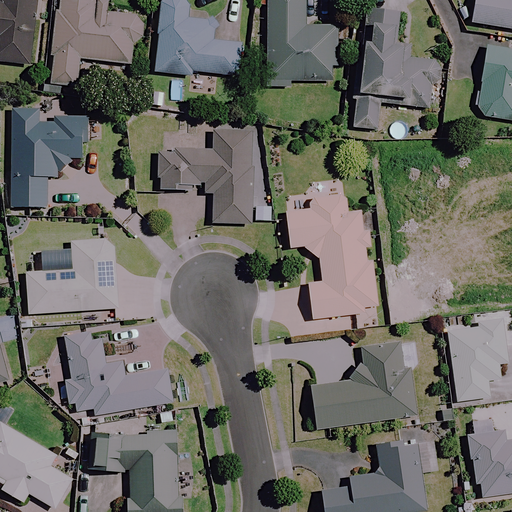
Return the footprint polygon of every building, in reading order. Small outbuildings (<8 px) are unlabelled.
[(34,0),(0,0),(0,63),(28,66),(34,0)] [(143,25),(135,16),(106,13),(108,1),(101,0),(55,0),(47,86),(76,89),(79,60),(130,66),(132,45),(142,38),(143,25)] [(184,20),(185,0),(158,0),(153,75),(186,77),(187,74),(235,78),(238,45),(210,43),(212,22),(184,20)] [(335,67),(335,52),(336,28),(302,26),(302,0),(265,0),(262,88),(289,89),(289,83),(330,84),(331,67),(335,67)] [(511,0),(471,0),(468,26),(511,32),(511,0)] [(377,132),(380,100),(404,103),(404,108),(427,110),(431,62),(404,60),(406,47),(394,46),(396,16),(365,13),(362,50),(356,49),(352,98),(349,130),(377,132)] [(511,52),(483,49),(474,118),(511,122),(511,52)] [(47,182),(69,164),(80,164),(81,113),(9,111),(7,211),(47,212),(47,182)] [(209,151),(156,150),(156,192),(210,193),(210,225),(249,225),(250,139),(209,138),(209,151)] [(362,310),(377,308),(372,260),(365,261),(364,250),(370,249),(368,231),(362,232),(359,212),(345,214),(341,179),(303,183),(305,194),(283,197),(285,214),(281,214),(286,250),(301,248),(318,260),(321,284),(304,286),(308,323),(363,316),(362,310)] [(39,254),(41,274),(23,275),(26,316),(113,310),(109,242),(69,244),(69,252),(39,254)] [(506,364),(499,323),(443,333),(455,404),(487,399),(484,383),(498,380),(495,365),(506,364)] [(64,406),(72,405),(74,413),(91,410),(93,419),(172,404),(166,372),(118,381),(115,366),(104,368),(99,341),(89,343),(88,336),(61,341),(69,384),(60,385),(64,406)] [(400,369),(397,345),(360,350),(362,367),(350,368),(353,383),(305,390),(311,432),(412,418),(405,369),(400,369)] [(0,484),(1,485),(0,487),(0,494),(21,506),(26,496),(53,511),(70,480),(48,468),(55,456),(0,425),(0,484)] [(173,487),(174,431),(122,431),(96,430),(95,475),(126,475),(126,502),(122,502),(121,511),(177,511),(177,487),(173,487)] [(511,443),(502,445),(500,433),(466,438),(476,501),(511,495),(511,443)] [(430,437),(413,440),(373,446),(377,475),(348,479),(349,488),(315,493),(318,511),(424,511),(418,475),(435,472),(430,437)]
